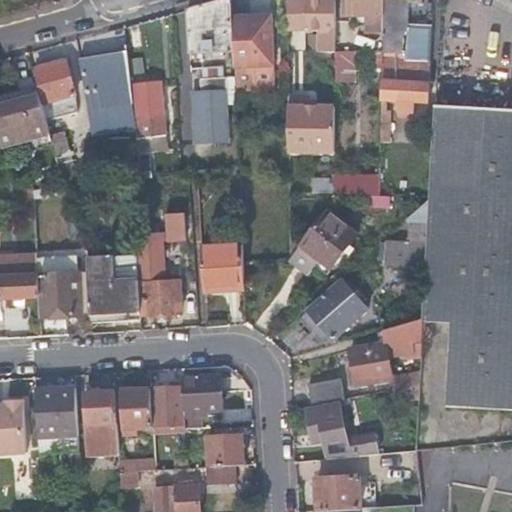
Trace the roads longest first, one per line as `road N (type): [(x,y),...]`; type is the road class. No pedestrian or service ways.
road 1 (residential): [(285,511),(277,375),(237,368),(0,379)]
road 2 (residential): [(136,4),(0,40)]
